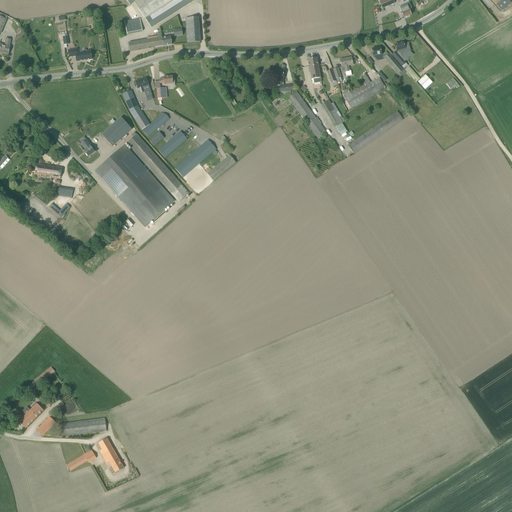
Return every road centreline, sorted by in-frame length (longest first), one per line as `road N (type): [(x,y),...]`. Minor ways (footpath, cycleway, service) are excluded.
road 1 (unclassified): [(0,85),(169,55),(320,48),(411,27),(452,0)]
road 2 (unknown): [(4,84),(131,212)]
road 3 (track): [(511,162),(416,25)]
